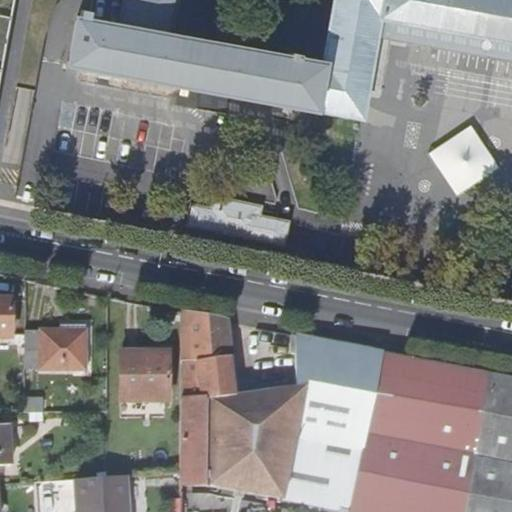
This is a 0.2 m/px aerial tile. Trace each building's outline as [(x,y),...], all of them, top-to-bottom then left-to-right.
[(0,0),(0,64),(11,0),(0,0)] [(66,64),(324,109),(332,64),(321,62),(297,57),(298,52),(288,51),(287,55),(162,34),(168,0),(121,0),(117,26),(74,19),(66,64)] [(511,0),(332,0),(321,62),(332,64),(324,109),(360,115),(377,18),(511,41),(511,0)] [(472,122),(430,151),(458,193),(501,165),(472,122)] [(184,225),(265,243),(270,222),(255,218),(257,210),(209,199),(206,214),(186,209),(184,225)] [(270,222),(265,243),(279,246),(284,225),(270,222)] [(0,299),(0,336),(8,337),(9,299),(0,299)] [(181,313),(180,475),(179,489),(208,487),(336,511),(347,511),(381,353),(255,328),(258,393),(232,397),(222,321),(181,313)] [(23,331),(23,370),(80,370),(80,338),(60,338),(60,332),(23,331)] [(162,354),(120,351),(118,399),(165,403),(166,379),(161,379),(162,354)] [(347,511),(511,511),(511,379),(381,353),(347,511)] [(124,402),(123,414),(166,415),(167,404),(124,402)] [(6,428),(0,428),(0,467),(9,468),(6,428)] [(108,480),(77,482),(79,511),(129,511),(127,479),(108,480)]
